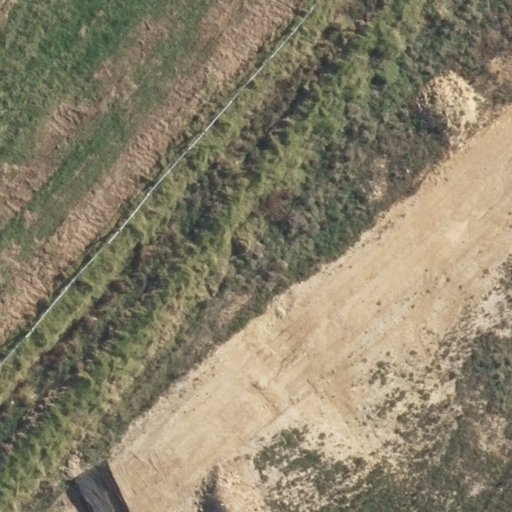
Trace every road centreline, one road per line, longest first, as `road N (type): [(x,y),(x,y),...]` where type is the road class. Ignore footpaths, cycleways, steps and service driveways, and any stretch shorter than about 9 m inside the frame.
road 1 (unknown): [(511,505),(0,68)]
road 2 (unknown): [(197,0),(0,216)]
road 3 (unknown): [(415,511),(511,366)]
